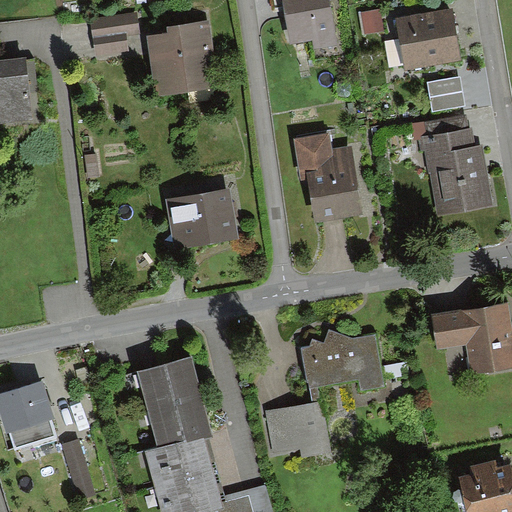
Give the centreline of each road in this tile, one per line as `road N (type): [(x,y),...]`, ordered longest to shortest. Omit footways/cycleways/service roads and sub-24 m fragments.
road 1 (residential): [(287,293),(244,0)]
road 2 (residential): [(287,293),(0,347)]
road 3 (residential): [(511,256),(287,293)]
road 4 (residential): [(511,159),(485,0)]
